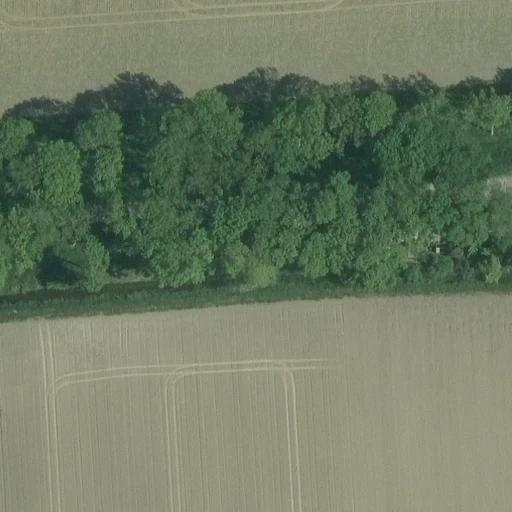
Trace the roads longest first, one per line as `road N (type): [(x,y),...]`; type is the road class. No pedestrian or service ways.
road 1 (track): [(0,178),(511,143)]
road 2 (tertiary): [(0,219),(511,189)]
